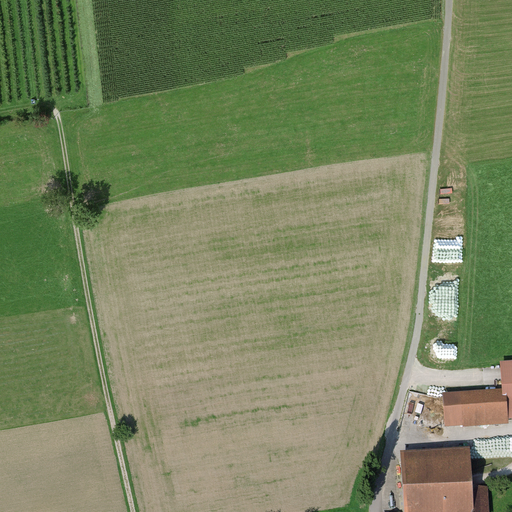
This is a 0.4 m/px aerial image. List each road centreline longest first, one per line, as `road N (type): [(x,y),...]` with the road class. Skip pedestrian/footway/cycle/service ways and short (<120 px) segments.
road 1 (track): [(449,0),(420,330),(379,511)]
road 2 (track): [(61,110),(134,511)]
